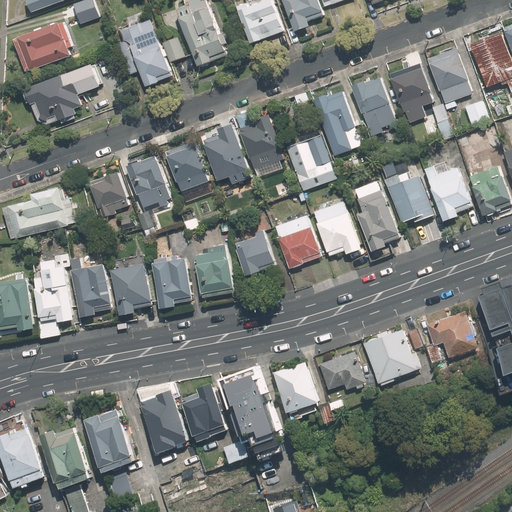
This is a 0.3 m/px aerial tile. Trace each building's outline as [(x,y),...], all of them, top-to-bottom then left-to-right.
[(29,0),(34,13),(70,0),(29,0)] [(101,0),(96,0),(76,8),(82,27),(108,17),(101,0)] [(282,0),(294,33),(309,27),(307,22),(324,16),(318,0),(282,0)] [(321,0),(324,8),(348,0),(321,0)] [(238,8),(251,45),(283,34),(272,2),(253,9),(251,4),(238,8)] [(206,12),(203,4),(179,12),(182,21),(181,21),(198,69),(224,59),(222,55),(226,53),(210,10),(206,12)] [(177,77),(156,21),(135,28),(138,38),(121,44),(133,75),(145,71),(151,89),(164,84),(163,82),(177,77)] [(66,24),(16,42),(27,73),(73,57),(70,49),(74,47),(66,24)] [(511,54),(505,36),(474,47),(489,89),(504,83),(505,86),(509,85),(511,92),(511,54)] [(180,39),(165,44),(172,63),(186,57),(180,39)] [(458,51),(431,61),(447,105),(475,94),(458,51)] [(424,70),(422,65),(393,76),(395,81),(394,81),(403,105),(404,105),(407,113),(408,113),(411,123),(428,117),(424,107),(436,103),(433,94),(425,70),(424,70)] [(84,108),(80,97),(103,89),(95,66),(27,91),(33,107),(34,106),(40,122),(49,127),(79,116),(77,111),(84,108)] [(393,105),(384,79),(367,85),(367,84),(355,88),(365,115),(366,115),(371,128),(381,125),(391,125),(397,119),(392,105),(393,105)] [(330,97),(317,102),(337,156),(353,150),(347,132),(358,128),(345,94),(330,99),(330,97)] [(307,95),(297,99),(301,110),(311,107),(307,95)] [(455,102),(445,106),(447,111),(457,107),(455,102)] [(484,102),(468,108),(474,126),(491,120),(484,102)] [(453,132),(443,106),(435,109),(440,123),(438,124),(443,136),(453,132)] [(255,128),(250,114),(238,119),(243,132),(242,132),(253,162),(254,162),(260,179),(284,170),(282,163),(288,161),(284,151),(285,150),(274,119),(259,124),(259,126),(255,128)] [(238,193),(248,189),(245,182),(253,178),(250,172),(251,172),(236,127),(221,132),(223,137),(206,143),(220,183),(221,182),(223,190),(235,185),(238,193)] [(339,178),(321,130),(301,137),(303,143),(290,148),(306,190),(339,178)] [(198,149),(196,144),(169,154),(171,159),(170,159),(179,184),(180,184),(187,203),(215,193),(208,174),(199,148),(198,149)] [(159,163),(157,159),(142,164),(141,161),(130,165),(131,168),(129,169),(139,197),(141,196),(147,213),(174,204),(168,186),(169,186),(160,162),(159,163)] [(506,179),(502,168),(473,179),(477,189),(476,190),(486,217),(511,207),(511,191),(507,178),(506,179)] [(427,172),(446,222),(460,217),(459,214),(475,208),(461,170),(441,177),(438,169),(427,172)] [(410,173),(387,181),(403,224),(416,219),(418,224),(438,217),(423,177),(413,181),(410,173)] [(130,198),(121,174),(93,184),(105,217),(118,213),(117,211),(131,206),(128,199),(130,198)] [(61,192),(61,190),(34,196),(35,202),(6,209),(13,240),(69,226),(69,225),(78,223),(72,198),(66,199),(64,191),(61,192)] [(367,215),(361,217),(374,254),(388,249),(387,245),(403,240),(386,192),(362,201),(367,215)] [(349,215),(345,203),(317,213),(321,225),(320,226),(332,257),(348,251),(349,256),(364,251),(350,214),(349,215)] [(313,229),(309,217),(278,228),(282,240),(281,241),(292,270),(306,265),(325,258),(314,229),(313,229)] [(138,226),(135,218),(124,223),(127,230),(138,226)] [(262,273),(278,267),(265,232),(259,234),(261,239),(240,246),(241,251),(240,252),(249,278),(262,274),(262,273)] [(228,252),(227,247),(205,251),(206,256),(198,257),(200,267),(199,267),(203,295),(205,296),(205,299),(236,294),(235,290),(236,290),(231,262),(230,262),(229,252),(228,252)] [(44,337),(59,335),(58,325),(77,322),(67,268),(71,267),(70,256),(56,258),(57,264),(45,265),(46,273),(45,273),(45,279),(37,280),(44,337)] [(180,263),(179,256),(157,260),(158,266),(156,267),(164,311),(179,308),(179,304),(195,301),(195,298),(189,261),(180,263)] [(85,271),(83,260),(75,261),(77,272),(75,272),(84,320),(99,317),(98,313),(115,310),(107,267),(85,271)] [(155,307),(147,266),(115,272),(123,317),(139,315),(138,310),(155,307)] [(39,331),(30,285),(0,290),(0,327),(1,334),(22,330),(23,334),(39,331)] [(491,346),(511,338),(511,313),(505,295),(475,306),(487,339),(488,338),(491,346)] [(472,321),(468,310),(430,324),(436,342),(429,345),(434,361),(444,358),(439,344),(447,341),(452,356),(481,346),(477,335),(479,334),(474,320),(472,321)] [(425,345),(420,328),(411,331),(417,347),(425,345)] [(406,329),(367,343),(381,382),(420,368),(406,329)] [(357,350),(322,363),(331,388),(347,382),(349,388),(368,381),(357,350)] [(305,416),(303,408),(323,401),(309,361),(277,372),(291,412),(293,411),(296,419),(305,416)] [(245,440),(246,442),(283,428),(269,390),(265,391),(256,366),(222,378),(245,440)] [(437,380),(435,374),(427,377),(430,382),(437,380)] [(171,390),(168,383),(139,388),(144,402),(143,402),(161,452),(173,447),(180,465),(196,459),(189,442),(183,444),(183,442),(192,439),(174,389),(171,390)] [(200,440),(231,430),(228,423),(229,423),(214,383),(199,388),(201,392),(184,398),(186,402),(185,402),(196,434),(197,434),(200,440)] [(338,419),(332,403),(322,406),(328,423),(338,419)] [(136,493),(126,464),(137,460),(135,454),(136,454),(119,407),(88,418),(105,465),(106,465),(108,470),(110,470),(114,480),(112,480),(119,499),(136,493)] [(93,469),(77,427),(61,433),(59,429),(44,434),(61,481),(62,480),(65,486),(94,476),(92,470),(93,469)] [(30,433),(28,429),(12,434),(11,431),(0,435),(0,442),(13,479),(15,479),(17,486),(46,476),(44,468),(45,468),(32,432),(30,433)] [(250,456),(246,442),(245,440),(226,447),(231,462),(250,456)] [(270,445),(258,449),(262,461),(274,457),(270,445)] [(91,511),(81,485),(66,490),(74,511),(91,511)] [(301,511),(297,501),(275,509),(276,511),(301,511)]
